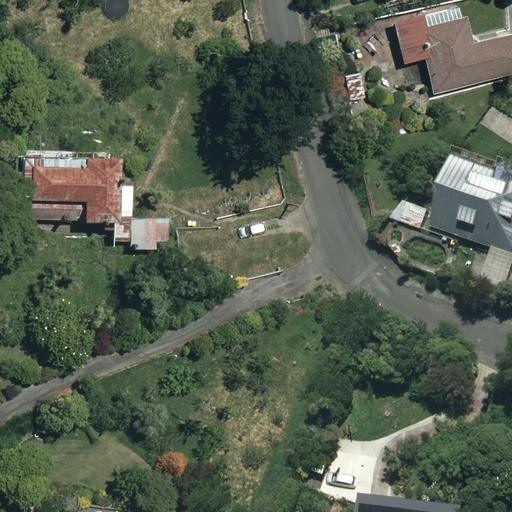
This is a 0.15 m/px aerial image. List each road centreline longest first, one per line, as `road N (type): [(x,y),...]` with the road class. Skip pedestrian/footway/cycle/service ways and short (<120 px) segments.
road 1 (residential): [(279,0),(322,184),(351,253),(393,300),(511,349)]
road 2 (unknown): [(351,253),(37,391)]
